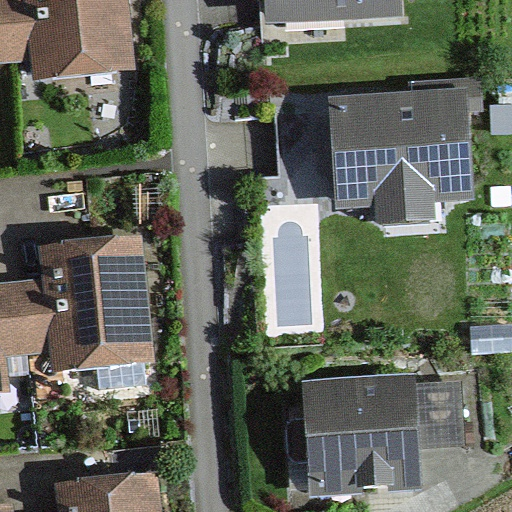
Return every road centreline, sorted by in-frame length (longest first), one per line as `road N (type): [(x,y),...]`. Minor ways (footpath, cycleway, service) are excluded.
road 1 (residential): [(211,511),(188,173)]
road 2 (track): [(185,0),(188,173)]
